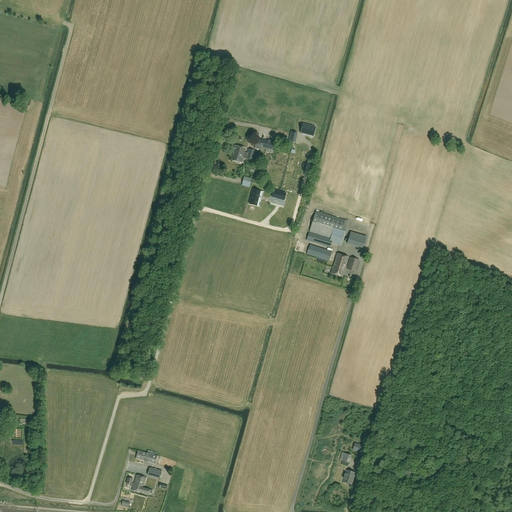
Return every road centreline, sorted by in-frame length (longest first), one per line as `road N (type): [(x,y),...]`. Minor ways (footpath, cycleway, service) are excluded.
road 1 (unclassified): [(87,502),(118,397),(146,393),(209,175)]
road 2 (track): [(72,25),(0,302)]
